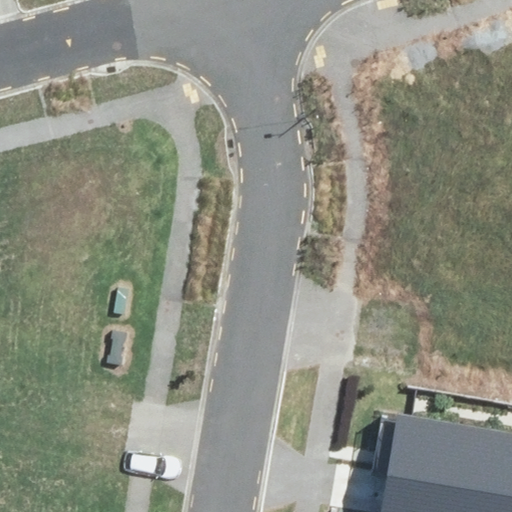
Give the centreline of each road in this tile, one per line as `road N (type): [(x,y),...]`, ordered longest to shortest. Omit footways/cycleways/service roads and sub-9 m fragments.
road 1 (residential): [(211,511),(266,176),(265,112),(223,0)]
road 2 (residential): [(0,58),(211,0)]
